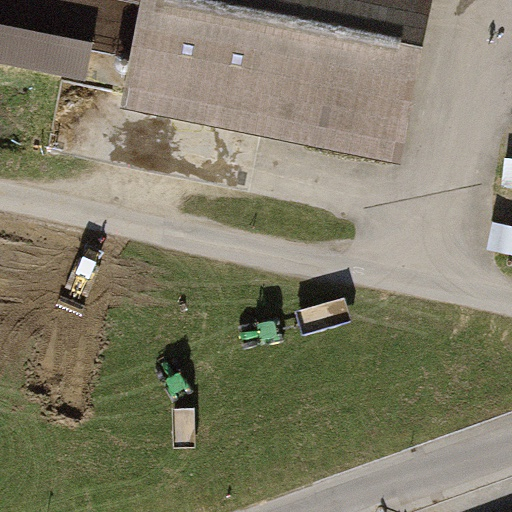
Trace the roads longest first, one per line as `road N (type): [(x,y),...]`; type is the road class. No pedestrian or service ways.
road 1 (residential): [(511,304),(0,203)]
road 2 (tertiary): [(511,443),(317,511)]
